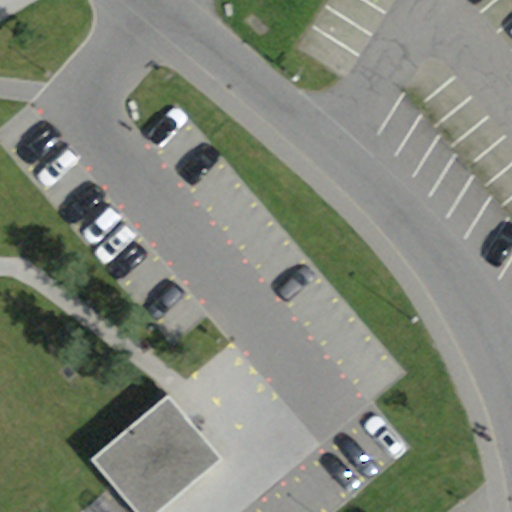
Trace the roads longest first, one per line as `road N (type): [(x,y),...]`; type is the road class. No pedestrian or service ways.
road 1 (tertiary): [(511,384),(502,350),(435,256),(331,150)]
road 2 (tertiary): [(331,150),(157,0)]
road 3 (residential): [(331,150),(432,0)]
